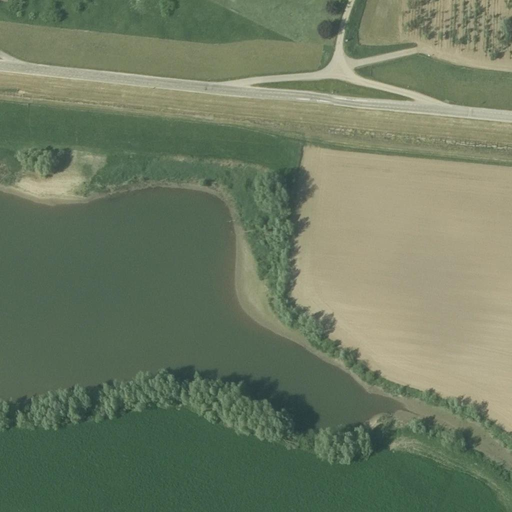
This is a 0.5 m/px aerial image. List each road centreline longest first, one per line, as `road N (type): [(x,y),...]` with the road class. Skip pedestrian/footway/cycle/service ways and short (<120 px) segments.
road 1 (unclassified): [(447,111),(218,89)]
road 2 (unclassified): [(0,66),(218,89)]
